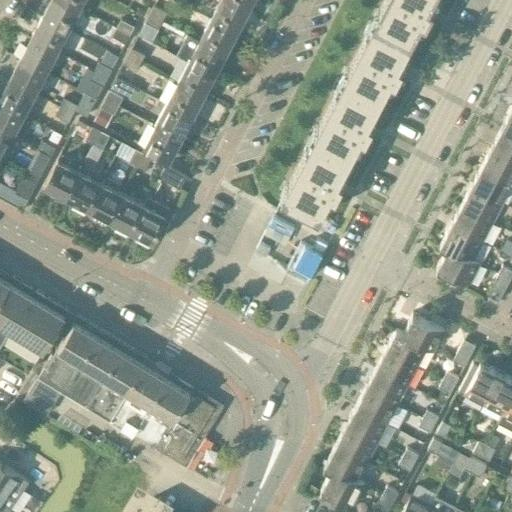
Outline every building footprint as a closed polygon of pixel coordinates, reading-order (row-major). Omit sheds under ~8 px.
[(67,0),(49,0),(42,14),(69,28),(80,6),(67,0)] [(230,0),(218,0),(210,16),(236,30),(247,9),(230,0)] [(230,0),(247,9),(251,0),(230,0)] [(383,0),(373,20),(372,21),(410,40),(411,39),(422,19),(426,21),(430,13),(434,6),(429,4),(431,0),(383,0)] [(154,3),(149,12),(162,18),(166,10),(154,3)] [(149,12),(145,20),(157,28),(162,18),(149,12)] [(42,14),(31,35),(58,49),(69,28),(42,14)] [(210,16),(199,37),(225,51),(236,30),(210,16)] [(120,17),(116,25),(129,32),(133,24),(120,17)] [(342,78),(342,79),(380,98),(391,77),(395,79),(399,72),(402,67),(403,65),(399,62),(410,40),(372,21),(357,51),(342,78)] [(112,35),(125,41),(129,32),(116,25),(112,35)] [(31,35),(20,57),(47,70),(58,49),(31,35)] [(199,37),(188,59),(214,73),(225,51),(199,37)] [(132,45),(127,54),(140,61),(144,52),(132,45)] [(127,54),(123,62),(136,70),(140,61),(127,54)] [(20,57),(10,76),(36,91),(47,70),(20,57)] [(188,59),(176,80),(203,94),(214,73),(188,59)] [(98,60),(94,68),(107,75),(111,67),(98,60)] [(89,77),(102,84),(107,75),(94,68),(89,77)] [(10,76),(0,94),(0,98),(24,113),(36,91),(10,76)] [(313,135),(312,136),(350,156),(350,155),(361,134),(365,137),(367,134),(369,129),(372,125),(373,122),(369,120),(380,98),(342,79),(327,108),(313,135)] [(176,80),(165,102),(192,115),(203,94),(176,80)] [(109,88),(104,98),(117,104),(122,95),(115,91),(109,88)] [(57,102),(73,111),(74,110),(86,116),(89,110),(63,96),(61,101),(59,99),(57,102)] [(0,98),(0,126),(13,134),(24,113),(0,98)] [(104,98),(100,105),(112,112),(113,112),(117,104),(104,98)] [(54,113),(69,120),(73,111),(57,102),(56,104),(59,105),(54,113)] [(165,102),(154,123),(180,137),(192,115),(165,102)] [(112,112),(100,105),(93,119),(105,125),(112,112)] [(511,107),(500,126),(511,132),(511,107)] [(154,123),(143,145),(169,158),(180,137),(154,123)] [(85,138),(93,142),(100,129),(91,125),(85,138)] [(0,126),(0,154),(2,155),(13,134),(0,126)] [(511,132),(500,126),(490,145),(511,156),(511,132)] [(100,129),(93,142),(102,147),(109,134),(100,129)] [(312,136),(282,194),(319,214),(331,191),(335,194),(343,180),(339,177),(350,156),(312,136)] [(41,138),(37,147),(51,154),(55,146),(41,138)] [(511,156),(490,145),(480,165),(511,181),(511,156)] [(33,155),(46,163),(51,154),(37,147),(33,155)] [(128,160),(137,165),(143,151),(134,147),(128,160)] [(143,151),(137,165),(145,169),(152,156),(143,151)] [(58,157),(43,184),(53,189),(52,192),(50,191),(50,192),(64,200),(80,168),(58,157)] [(179,187),(186,174),(164,162),(157,175),(179,187)] [(511,181),(480,165),(470,184),(502,200),(511,181)] [(80,168),(64,200),(85,211),(87,207),(102,179),(80,168)] [(26,169),(16,188),(15,191),(28,198),(39,176),(26,169)] [(102,179),(87,207),(94,210),(92,214),(107,222),(109,218),(123,191),(102,179)] [(470,184),(460,203),(492,219),(502,200),(470,184)] [(109,218),(116,221),(114,225),(128,233),(130,229),(144,202),(123,191),(109,218)] [(144,202),(130,229),(137,232),(135,236),(150,244),(169,205),(148,194),(144,202)] [(460,203),(450,222),(482,239),(492,219),(460,203)] [(439,243),(446,246),(446,245),(471,258),(472,257),(482,239),(450,222),(439,243)] [(479,261),(472,257),(471,258),(446,245),(446,246),(436,265),(469,282),(479,261)] [(511,268),(502,263),(497,272),(509,278),(511,272),(511,268)] [(0,266),(0,298),(15,276),(0,266)] [(486,293),(487,294),(498,299),(509,278),(497,272),(486,293)] [(15,276),(0,298),(0,352),(28,370),(45,341),(49,344),(57,330),(55,328),(67,308),(15,276)] [(426,346),(433,349),(444,328),(412,311),(402,330),(403,331),(402,331),(427,345),(426,346)] [(51,352),(37,375),(22,399),(46,413),(61,389),(62,390),(100,328),(77,314),(53,353),(51,352)] [(433,349),(426,346),(427,345),(402,331),(403,331),(402,330),(395,327),(385,347),(417,364),(427,347),(433,350),(433,349)] [(100,328),(62,390),(85,404),(119,348),(122,342),(100,328)] [(452,358),(464,364),(475,343),(463,337),(452,358)] [(119,348),(85,404),(108,418),(147,357),(122,342),(119,348)] [(385,347),(375,366),(407,383),(417,364),(385,347)] [(147,357),(108,418),(131,432),(169,370),(147,357)] [(472,361),(457,390),(482,403),(500,371),(480,360),(478,364),(472,361)] [(375,366),(365,385),(397,402),(397,403),(407,383),(375,366)] [(446,369),(442,377),(454,383),(458,375),(446,369)] [(169,370),(131,432),(132,433),(133,431),(155,445),(168,424),(169,425),(174,416),(193,385),(169,370)] [(511,377),(500,371),(482,403),(502,414),(502,412),(511,393),(511,377)] [(438,385),(450,392),(454,383),(442,377),(438,385)] [(193,385),(174,416),(205,434),(224,403),(193,385)] [(365,385),(355,405),(387,422),(397,403),(397,402),(365,385)] [(511,393),(502,412),(502,414),(498,421),(511,428),(511,393)] [(355,405),(344,424),(377,441),(387,422),(355,405)] [(427,407),(422,415),(434,422),(438,413),(427,407)] [(418,423),(430,430),(434,422),(422,415),(418,423)] [(168,424),(155,445),(155,446),(186,465),(205,434),(174,416),(169,425),(168,424)] [(436,431),(444,435),(450,423),(442,419),(436,431)] [(344,424),(334,443),(367,460),(377,441),(344,424)] [(433,436),(427,447),(437,452),(442,441),(433,436)] [(478,437),(472,450),(480,454),(486,442),(478,437)] [(486,442),(480,454),(488,458),(494,446),(486,442)] [(334,443),(324,463),(331,467),(332,466),(356,479),(357,478),(358,478),(367,460),(334,443)] [(406,446),(402,454),(414,460),(418,452),(406,446)] [(398,462),(410,468),(414,460),(402,454),(398,462)] [(464,466),(472,471),(477,460),(469,455),(464,466)] [(0,502),(1,503),(2,502),(14,484),(11,482),(18,473),(0,460),(0,502)] [(477,460),(472,471),(479,475),(485,464),(477,460)] [(353,503),(364,482),(358,478),(357,478),(356,479),(332,466),(331,467),(324,463),(324,464),(330,467),(320,486),(353,503)] [(14,484),(2,502),(10,507),(28,480),(18,473),(11,482),(14,484)] [(502,487),(510,491),(511,486),(511,477),(507,475),(502,487)] [(386,484),(382,492),(394,498),(398,490),(386,484)] [(399,511),(425,511),(431,502),(411,491),(399,511)] [(370,511),(386,511),(394,498),(382,492),(370,511)] [(431,502),(425,511),(449,511),(454,504),(435,494),(431,502)] [(1,503),(0,505),(0,511),(6,511),(10,507),(2,502),(1,503)]
